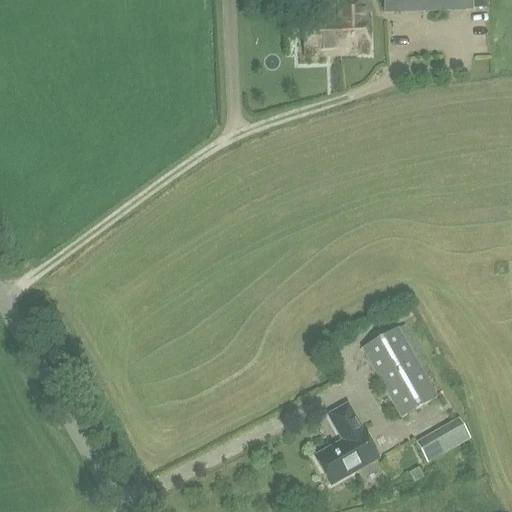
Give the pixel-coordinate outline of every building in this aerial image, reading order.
[(370,56),(368,14),(366,14),(365,0),(319,0),(320,7),(334,7),(335,48),(341,48),(341,57),(370,56)] [(470,0),(384,0),(385,14),(471,12),(470,0)] [(334,7),(320,7),(320,11),(331,11),(331,16),(303,17),(305,59),(341,57),(341,48),(335,48),(334,7)] [(397,330),(362,350),(401,420),(436,400),(397,330)] [(362,434),(347,408),(330,418),(347,449),(335,456),(332,450),(315,460),(331,487),(378,460),(363,433),(362,434)] [(417,446),(427,463),(469,439),(459,421),(417,446)]
